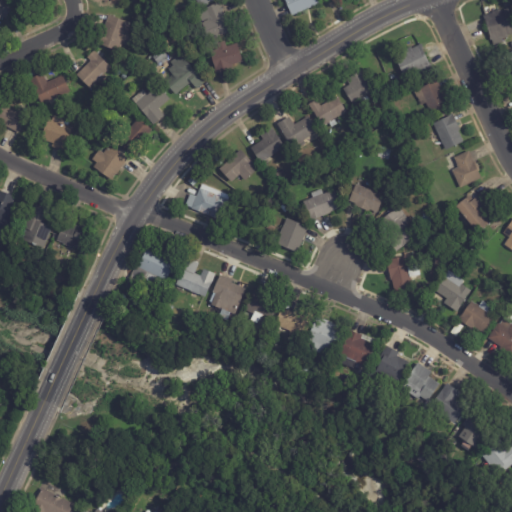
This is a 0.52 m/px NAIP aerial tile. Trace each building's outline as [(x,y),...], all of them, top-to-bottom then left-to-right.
[(15,23),(8,26),(4,18),(0,20),(0,1),(1,0),(5,0),(16,22),(15,23)] [(217,0),(199,8),(195,0),(217,0)] [(309,9),(292,17),(284,0),(318,0),(320,4),(309,9)] [(219,3),(224,14),(226,14),(230,24),(228,25),(231,32),(209,41),(202,24),(204,23),(202,19),(200,20),(196,11),(216,2),(217,4),(219,3)] [(175,9),(184,6),(186,12),(178,15),(175,9)] [(491,38),(484,15),(493,12),(492,11),(500,8),(500,10),(511,7),(511,10),(511,32),(508,34),(508,36),(502,38),(502,36),(492,39),(491,38)] [(104,28),(109,16),(129,23),(127,28),(133,31),(127,44),(122,42),(118,53),(98,46),(104,28)] [(237,44),(243,62),(229,66),(230,69),(216,74),(209,52),(219,49),(217,44),(225,42),(227,48),(237,44)] [(422,45),(433,66),(427,69),(428,72),(413,79),(412,76),(406,79),(395,56),(404,51),(403,50),(411,46),(412,48),(421,43),(422,45)] [(152,58),(162,49),(167,56),(164,59),(167,61),(162,65),(160,63),(158,65),(152,58)] [(511,51),(504,56),(509,67),(503,70),(511,89),(511,88),(511,51)] [(90,90),(74,75),(88,60),(86,59),(93,52),(111,68),(104,75),(107,79),(95,92),(91,89),(90,90)] [(200,79),(204,84),(197,90),(191,83),(175,96),(164,83),(172,76),(168,71),(173,67),(170,63),(181,55),(200,79)] [(344,88),(350,84),(347,79),(363,69),(376,90),(353,104),(344,88)] [(70,93),(40,105),(29,80),(42,74),(46,83),(63,76),(70,93)] [(147,82),(153,77),(156,80),(150,85),(147,82)] [(439,83),(449,105),(431,113),(426,103),(421,105),(414,90),(437,79),(439,83)] [(159,108),(158,109),(164,116),(152,126),(131,100),(143,91),(146,95),(157,86),(169,100),(159,108)] [(309,103),(316,99),(320,106),(337,95),(347,111),(335,119),(337,123),(331,127),(329,122),(323,126),(309,103)] [(17,110),(26,114),(25,115),(27,115),(18,134),(0,125),(0,101),(16,110),(17,109),(17,110)] [(456,121),(460,129),(458,130),(464,141),(446,150),(433,124),(453,113),(456,121)] [(317,131),(291,147),(277,123),(289,116),(294,124),(309,115),(318,131),(317,131)] [(62,151),(51,148),(52,144),(41,141),(47,120),(52,121),(53,118),(69,122),(67,127),(72,128),(65,152),(62,151)] [(152,131),(131,156),(117,143),(138,119),(152,131)] [(365,124),(370,121),(374,129),(369,132),(365,124)] [(252,147),(264,139),(261,134),(272,127),(285,146),(261,162),(252,147)] [(125,157),(128,160),(111,182),(93,168),(96,164),(91,161),(99,151),(103,154),(109,146),(125,157)] [(243,179),(239,174),(231,182),(219,169),(240,149),(258,168),(245,180),(243,179)] [(470,152),(483,177),(461,188),(452,170),(459,167),(455,157),(469,150),(470,152)] [(193,186),(188,180),(193,175),(198,181),(193,186)] [(367,211),(355,205),(356,203),(349,200),(356,184),(363,187),(365,182),(371,184),(369,189),(373,190),(373,191),(384,196),(377,212),(371,210),(370,212),(367,211)] [(211,216),(185,205),(190,194),(196,196),(201,184),(230,196),(221,220),(211,216)] [(342,207),(330,212),(331,212),(311,220),(303,201),(313,197),(311,193),(321,189),(323,194),(334,189),(342,207)] [(0,192),(1,193),(14,198),(12,205),(22,209),(11,236),(0,231),(0,192)] [(488,200),(500,214),(479,232),(456,205),(466,197),(470,202),(482,192),(488,200)] [(280,207),(285,203),(290,209),(285,213),(280,207)] [(35,206),(47,211),(42,225),(51,228),(43,250),(22,241),(26,231),(23,229),(33,205),(35,206)] [(408,227),(415,236),(396,251),(387,240),(393,235),(387,227),(388,226),(382,219),(398,206),(410,220),(406,224),(408,227)] [(443,215),(448,211),(452,217),(447,221),(443,215)] [(307,226),(297,252),(276,243),(287,218),(307,226)] [(511,218),(503,234),(508,237),(503,246),(511,250),(511,218)] [(65,223),(71,225),(70,227),(73,228),(74,225),(78,227),(79,225),(90,229),(81,251),(56,241),(64,222),(65,223)] [(164,256),(176,261),(166,281),(159,278),(156,284),(144,278),(136,296),(124,290),(136,264),(138,266),(147,247),(164,256)] [(390,274),(388,259),(407,256),(413,289),(394,292),(390,274)] [(189,259),(199,263),(194,273),(200,275),(203,269),(215,274),(205,297),(176,284),(188,258),(189,259)] [(222,276),(232,280),(231,283),(245,288),(238,305),(229,301),(225,311),(211,305),(215,293),(212,292),(220,275),(222,276)] [(446,277),(459,285),(461,283),(471,290),(458,311),(444,303),(447,298),(435,290),(444,275),(446,277)] [(255,293),(276,302),(268,319),(245,309),(253,292),(255,293)] [(195,296),(204,299),(199,310),(190,306),(195,296)] [(464,324),(459,320),(472,301),(495,317),(484,333),(474,326),(472,329),(464,324)] [(168,304),(173,307),(171,313),(165,311),(168,304)] [(283,310),(300,316),(302,310),(314,315),(305,337),(275,324),(281,308),(283,310)] [(319,317),(333,323),(333,324),(345,329),(335,352),(324,348),(322,354),(311,350),(314,343),(307,340),(317,316),(319,317)] [(511,357),(503,351),(500,349),(502,347),(488,338),(499,323),(500,324),(504,318),(511,324),(511,357)] [(351,331),(362,335),(363,334),(376,340),(365,366),(359,364),(357,367),(354,365),(353,368),(337,361),(349,330),(351,331)] [(388,347),(399,353),(397,355),(409,362),(400,380),(377,367),(383,357),(380,356),(386,345),(388,347)] [(292,371),(297,360),(309,366),(305,376),(292,371)] [(419,363),(431,372),(428,376),(440,384),(428,401),(420,396),(418,399),(401,388),(418,363),(419,363)] [(448,384),(461,393),(457,399),(466,406),(454,423),(430,407),(447,383),(448,384)] [(469,418),(490,434),(478,449),(473,445),(469,451),(461,445),(464,441),(459,436),(466,428),(462,425),(468,418),(469,418)] [(511,465),(499,476),(481,456),(497,442),(505,451),(511,445),(511,465)] [(422,452),(430,458),(425,465),(417,459),(422,452)] [(52,494),(74,504),(70,511),(32,511),(31,511),(42,489),(52,494)]
